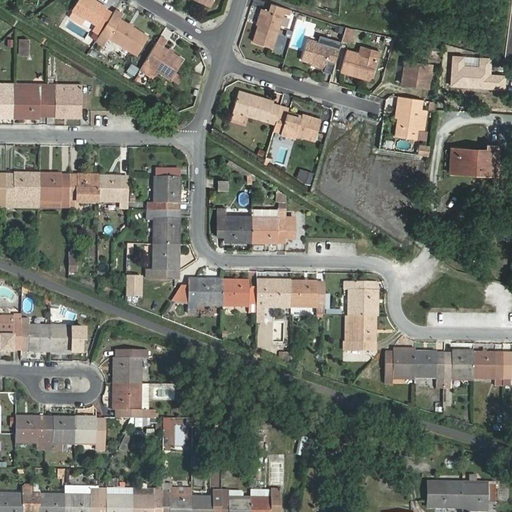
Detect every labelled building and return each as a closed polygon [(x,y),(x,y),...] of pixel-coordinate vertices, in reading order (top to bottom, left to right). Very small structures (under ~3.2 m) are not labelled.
[(113,13),(107,9),(107,8),(94,0),(78,0),(72,10),(73,11),(86,19),(97,25),(94,30),(100,34),(113,13)] [(272,3),(269,11),(264,10),(254,42),(272,48),(284,13),(289,15),(291,10),(272,3)] [(108,37),(137,55),(149,37),(120,19),(123,14),(115,9),(113,13),(100,34),(99,35),(106,40),(108,37)] [(86,19),(73,11),(69,17),(82,25),(86,19)] [(355,29),(346,27),(342,39),(352,42),(355,29)] [(106,40),(99,35),(96,41),(103,45),(106,40)] [(318,42),(339,48),(341,42),(320,35),(318,42)] [(167,40),(161,36),(158,40),(165,44),(167,40)] [(318,42),(307,39),(301,60),(312,63),(311,65),(324,69),(327,62),(335,64),(339,48),(318,42)] [(29,40),(20,40),(20,55),(29,55),(29,40)] [(158,40),(144,63),(177,83),(182,75),(176,72),(183,59),(163,47),(165,44),(158,40)] [(371,81),(378,59),(380,51),(362,46),(359,54),(347,50),(341,71),(371,81)] [(332,74),(335,64),(327,62),(324,69),(324,71),(332,74)] [(402,84),(428,88),(432,65),(405,62),(402,84)] [(130,69),(136,73),(140,67),(133,63),(130,69)] [(48,110),(48,84),(14,83),(14,84),(14,90),(14,117),(40,117),(40,110),(48,110)] [(55,117),(82,117),(82,84),(48,84),(48,110),(55,110),(55,117)] [(0,89),(0,116),(14,117),(14,90),(0,89)] [(252,98),(238,94),(233,112),(245,115),(276,124),(279,113),(281,106),(273,103),(274,101),(253,95),(252,98)] [(396,117),(393,136),(415,139),(421,100),(399,96),(396,117)] [(281,106),(279,113),(286,116),(286,115),(288,108),(281,106)] [(245,115),(233,112),(231,118),(243,121),(245,115)] [(296,135),(315,140),(321,119),(302,114),(301,119),(286,115),(286,116),(279,113),(276,124),(274,130),(281,132),(281,134),(295,138),(296,135)] [(457,170),(480,171),(480,174),(497,175),(499,146),(487,146),(487,150),(458,149),(457,170)] [(306,172),(303,182),(310,184),(313,174),(306,172)] [(14,181),(6,180),(6,200),(40,201),(40,174),(14,174),(14,181)] [(40,174),(40,201),(40,207),(69,208),(70,182),(62,181),(62,175),(40,174)] [(70,182),(69,208),(78,208),(78,201),(99,202),(99,175),(77,175),(77,182),(70,182)] [(99,175),(99,202),(120,202),(120,208),(129,208),(129,183),(121,182),(121,176),(99,175)] [(154,203),(148,203),(148,210),(174,211),(174,203),(180,203),(181,177),(155,176),(154,203)] [(228,181),(219,181),(218,191),(228,191),(228,181)] [(277,189),(277,201),(287,201),(287,195),(277,189)] [(251,243),(252,216),(225,216),(225,209),(218,209),(217,236),(225,236),(225,242),(251,243)] [(286,236),(286,238),(294,238),(294,216),(286,216),(286,210),(253,209),(253,216),(252,216),(251,243),(278,243),(278,241),(278,236),(286,236)] [(174,211),(148,210),(148,218),(154,218),(154,244),(180,244),(180,218),(174,218),(174,211)] [(180,244),(154,244),(153,270),(147,270),(147,278),(174,278),(174,271),(180,271),(180,244)] [(127,276),(127,296),(142,296),(142,276),(127,276)] [(223,280),(197,279),(197,285),(188,285),(188,302),(188,314),(197,314),(197,306),(223,306),(223,280)] [(223,280),(223,306),(249,306),(249,313),(257,313),(257,287),(249,286),(250,280),(223,280)] [(264,316),(264,313),(264,307),(291,307),(291,280),(265,280),(265,287),(257,287),(257,313),(257,315),(264,316)] [(317,307),(317,313),(325,313),(325,287),(317,287),(317,281),(291,280),(291,307),(317,307)] [(376,316),(377,290),(370,290),(370,282),(345,282),(345,289),(350,290),(350,316),(351,316),(376,316)] [(174,300),(182,302),(188,302),(188,285),(183,285),(174,300)] [(3,316),(0,315),(0,351),(14,351),(14,344),(21,344),(22,318),(14,318),(14,316),(12,316),(3,316)] [(351,342),(346,342),(344,342),(344,350),(369,350),(369,342),(376,342),(376,316),(351,316),(351,342)] [(30,319),(22,318),(21,344),(29,345),(29,351),(51,352),(51,325),(30,325),(30,319)] [(72,326),(51,325),(51,352),(72,352),(72,345),(80,346),(81,328),(72,327),(72,326)] [(114,357),(114,384),(142,384),(142,358),(138,358),(139,350),(121,350),(121,357),(114,357)] [(415,351),(393,351),(393,357),(385,357),(385,383),(393,383),(393,377),(415,378),(415,351)] [(415,351),(415,378),(436,378),(436,384),(444,384),(444,359),(437,359),(437,352),(415,351)] [(454,388),(454,378),(473,379),(474,352),(452,352),(452,359),(444,359),(444,384),(444,388),(454,388)] [(496,353),(474,352),(473,379),(495,379),(495,385),(503,385),(503,359),(495,359),(496,353)] [(503,385),(510,385),(511,379),(511,352),(511,353),(511,360),(503,359),(503,385)] [(142,410),(142,384),(114,384),(114,410),(120,410),(120,417),(155,417),(155,410),(148,410),(142,410)] [(45,450),(46,423),(38,423),(38,417),(16,416),(16,442),(37,443),(37,449),(45,450)] [(63,444),(75,444),(75,417),(54,417),(54,423),(46,423),(45,450),(63,451),(63,444)] [(97,417),(75,417),(75,444),(96,445),(96,450),(105,450),(105,423),(97,423),(97,417)] [(125,451),(130,439),(125,436),(120,448),(125,451)] [(434,508),(462,509),(462,482),(427,481),(427,502),(434,502),(434,508)] [(497,482),(462,482),(462,509),(488,509),(488,501),(496,501),(497,482)] [(31,511),(32,493),(32,484),(25,484),(23,486),(23,494),(0,493),(0,511),(31,511)] [(98,511),(99,487),(91,487),(91,495),(66,494),(65,511),(98,511)] [(132,511),(133,495),(107,495),(107,488),(99,487),(98,511),(132,511)] [(162,511),(163,488),(155,488),(154,495),(133,495),(132,511),(162,511)] [(192,511),(192,496),(191,496),(191,488),(163,488),(162,511),(192,511)] [(273,497),(251,497),(250,511),(280,511),(281,489),(273,489),(273,497)] [(221,511),(222,490),(213,490),(213,496),(192,496),(192,511),(221,511)] [(250,511),(251,497),(229,496),(229,490),(222,490),(221,511),(250,511)] [(65,511),(66,494),(40,494),(40,493),(32,493),(31,511),(65,511)]
